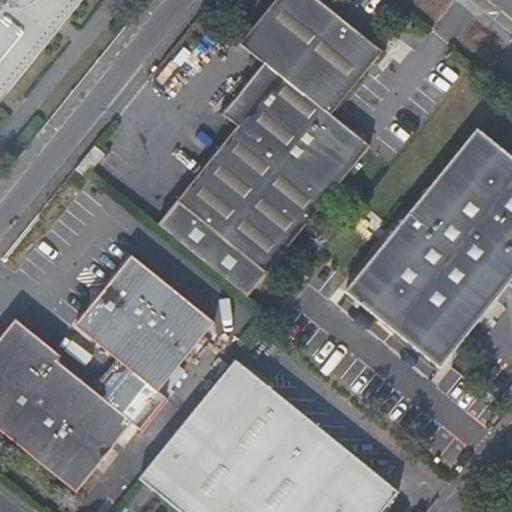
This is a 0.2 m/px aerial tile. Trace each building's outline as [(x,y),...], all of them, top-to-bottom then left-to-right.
[(0,0),(0,88),(71,0),(0,0)] [(377,49),(316,0),(273,0),(237,45),(261,66),(253,75),(249,71),(214,113),(220,118),(222,116),(232,125),(172,200),(261,271),(366,145),(327,112),(377,49)] [(511,273),(511,155),(475,126),(342,290),(435,368),(511,273)] [(101,148),(92,141),(77,160),(85,167),(101,148)] [(85,167),(77,160),(72,165),(81,172),(85,167)] [(12,327),(0,341),(0,433),(71,490),(127,421),(138,429),(165,396),(155,388),(210,320),(129,252),(101,287),(90,288),(92,297),(72,322),(113,355),(86,388),(50,358),(12,327)] [(230,359),(134,478),(175,511),(376,511),(394,491),(230,359)]
